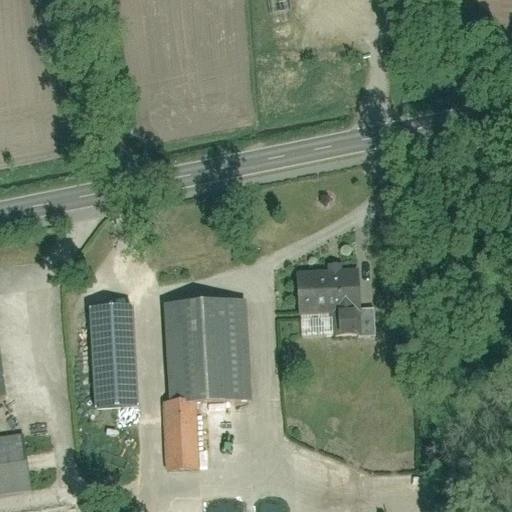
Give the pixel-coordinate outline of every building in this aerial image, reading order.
[(354,275),(293,277),(295,320),(356,318),(354,275)] [(0,397),(25,393),(9,293),(0,293),(0,397)] [(251,405),(245,307),(165,311),(170,410),(251,405)] [(373,340),(372,311),(356,312),(357,341),(373,340)] [(135,418),(130,315),(85,317),(91,420),(135,418)] [(197,475),(196,412),(160,413),(160,475),(197,475)] [(22,441),(0,443),(0,497),(28,494),(22,441)]
